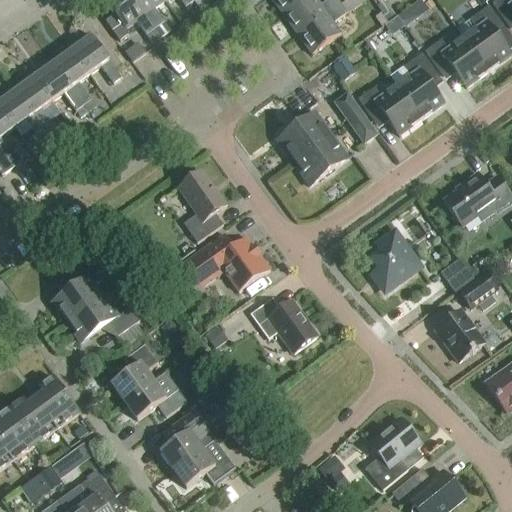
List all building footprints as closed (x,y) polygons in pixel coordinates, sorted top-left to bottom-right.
[(147,38),(156,31),(133,0),(108,0),(105,3),(115,17),(106,23),(121,43),(127,38),(126,30),(136,23),(147,38)] [(154,11),(165,3),(162,0),(133,0),(156,31),(165,25),(154,11)] [(178,0),(186,9),(195,3),(192,0),(162,0),(165,3),(169,0),(178,0)] [(271,0),(284,18),(309,0),(271,0)] [(298,37),(341,7),(335,0),(331,0),(321,8),(314,0),(309,0),(284,18),(298,37)] [(484,0),(474,0),(481,9),(488,4),(484,0)] [(511,0),(501,0),(494,5),(511,30),(511,0)] [(349,2),(341,7),(347,16),(355,11),(349,2)] [(341,7),(298,37),(313,57),(341,37),(333,26),(347,16),(341,7)] [(465,41),(489,75),(511,58),(508,53),(511,49),(511,37),(491,8),(472,21),(479,31),(465,41)] [(409,11),(398,19),(405,28),(405,30),(417,22),(409,11)] [(70,49),(90,77),(101,69),(114,86),(122,80),(90,36),(70,49)] [(467,91),(489,75),(465,41),(451,51),(444,41),(426,54),(446,82),(456,75),(467,91)] [(79,85),(90,77),(70,49),(52,63),(84,108),(92,102),(79,85)] [(397,90),(421,124),(444,107),(433,92),(443,85),(422,57),(404,70),(411,80),(397,90)] [(343,84),(356,75),(346,60),(343,62),(341,59),(332,65),(334,68),(332,70),(343,84)] [(76,113),(84,108),(52,63),(33,76),(53,104),(64,96),(76,113)] [(42,112),(53,104),(33,76),(14,90),(47,135),(54,129),(42,112)] [(421,124),(397,90),(384,99),(377,89),(358,102),(379,131),(388,124),(399,139),(421,124)] [(39,140),(47,135),(14,90),(0,100),(0,109),(16,131),(27,123),(39,140)] [(350,126),(363,116),(348,96),(335,105),(350,126)] [(4,139),(16,131),(0,109),(0,177),(1,179),(23,164),(4,139)] [(296,164),(333,138),(316,116),(277,144),(287,156),(289,154),(296,164)] [(363,116),(350,126),(365,146),(378,137),(363,116)] [(333,138),(296,164),(303,175),(301,176),(310,189),(349,161),(333,138)] [(44,160),(57,152),(49,140),(37,148),(44,160)] [(198,246),(224,227),(216,217),(226,210),(201,175),(180,190),(198,216),(184,226),(198,246)] [(466,189),(444,204),(463,230),(477,220),(480,224),(494,214),(511,201),(511,198),(498,179),(486,187),(478,176),(464,186),(466,189)] [(50,241),(58,236),(50,224),(42,230),(50,241)] [(386,294),(420,270),(396,236),(377,249),(381,255),(371,262),(379,273),(373,277),(386,294)] [(234,250),(225,237),(184,265),(201,290),(224,274),(239,295),(270,273),(260,258),(261,258),(255,249),(254,250),(247,240),(234,250)] [(69,324),(104,299),(96,288),(108,279),(93,257),(70,273),(79,287),(53,305),(58,313),(60,312),(69,324)] [(454,296),(474,282),(459,262),(440,276),(454,296)] [(491,298),(498,293),(486,277),(460,295),(472,312),(478,307),(483,314),(496,305),(491,298)] [(104,299),(69,324),(78,336),(76,337),(81,345),(100,332),(117,340),(125,351),(143,337),(136,326),(140,323),(130,310),(118,319),(104,299)] [(281,312),(273,301),(251,317),(269,342),(279,335),(294,357),(318,340),(292,304),(281,312)] [(459,366),(485,347),(462,314),(436,333),(459,366)] [(125,405),(154,383),(146,373),(157,365),(144,347),(123,363),(130,374),(112,387),(125,405)] [(506,414),(511,410),(511,371),(488,388),(506,414)] [(165,375),(154,383),(125,405),(137,423),(159,407),(167,419),(187,404),(165,375)] [(36,402),(58,432),(80,416),(54,380),(39,390),(44,396),(36,402)] [(215,397),(224,407),(237,397),(228,386),(215,397)] [(58,432),(36,402),(28,407),(24,401),(10,411),(36,448),(58,432)] [(0,447),(12,465),(36,448),(10,411),(0,418),(0,447)] [(169,449),(160,455),(173,473),(203,451),(214,444),(206,433),(194,416),(174,431),(162,439),(169,449)] [(249,421),(235,431),(248,449),(262,439),(249,421)] [(421,447),(401,422),(390,431),(388,430),(379,437),(380,438),(369,447),(380,460),(365,472),(383,493),(407,473),(400,464),(421,447)] [(74,436),(79,443),(88,436),(84,429),(74,436)] [(0,473),(12,465),(0,447),(0,473)] [(203,451),(173,473),(186,491),(206,476),(214,486),(235,471),(217,447),(206,455),(203,451)] [(93,461),(84,448),(72,456),(82,469),(93,461)] [(328,485),(344,471),(334,459),(318,473),(328,485)] [(432,483),(423,472),(392,496),(402,508),(409,503),(415,510),(413,511),(412,511),(450,511),(465,501),(444,474),(439,478),(438,478),(432,483)] [(72,498),(81,511),(123,511),(100,478),(72,498)] [(30,507),(48,495),(37,479),(19,491),(30,507)] [(81,511),(72,498),(53,511),(81,511)]
